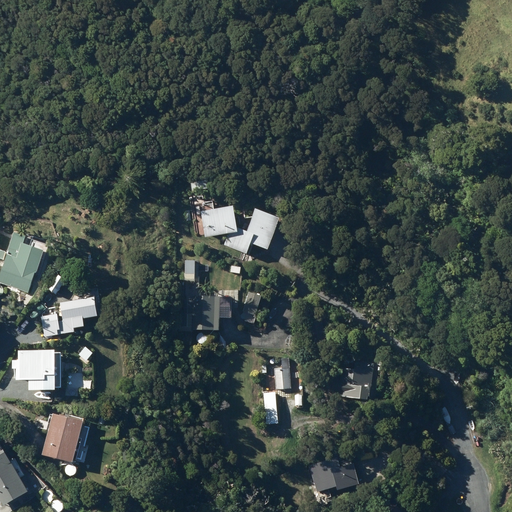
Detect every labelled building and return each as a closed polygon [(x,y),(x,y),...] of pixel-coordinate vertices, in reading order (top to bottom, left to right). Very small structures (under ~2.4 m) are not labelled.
[(198,209),(196,210),(197,216),(200,216),(203,235),(205,234),(206,238),(229,235),(224,245),(248,255),(252,244),(269,251),(282,219),(257,209),(248,232),(239,228),(236,207),(219,209),(218,200),(204,202),(203,195),(196,196),(198,209)] [(7,256),(8,256),(0,277),(0,282),(13,287),(11,291),(17,293),(18,289),(28,293),(41,257),(30,253),(35,240),(15,233),(7,256)] [(187,263),(187,274),(195,274),(195,264),(187,263)] [(248,267),(230,265),(230,273),(247,275),(248,267)] [(249,292),(243,312),(257,315),(262,296),(249,292)] [(12,297),(0,298),(0,316),(15,315),(12,297)] [(179,313),(179,332),(193,332),(193,331),(221,331),(221,319),(233,319),(233,297),(183,297),(183,313),(179,313)] [(58,314),(42,317),(45,333),(57,331),(58,335),(76,332),(73,319),(72,320),(71,316),(58,318),(58,314)] [(323,323),(310,325),(313,348),(326,346),(323,323)] [(86,347),(79,355),(87,361),(93,354),(86,347)] [(54,351),(20,351),(20,363),(14,363),(14,369),(18,369),(19,380),(32,380),(32,388),(55,388),(54,351)] [(283,368),(275,369),(277,390),(292,388),(290,368),(289,368),(289,360),(283,361),(283,368)] [(334,381),(332,393),(339,394),(339,397),(369,401),(370,398),(372,398),(373,389),(371,389),(375,365),(345,361),(342,382),(334,381)] [(274,391),(263,391),(264,424),(281,423),(280,399),(275,400),(274,391)] [(299,398),(287,398),(288,406),(300,405),(299,398)] [(54,414),(43,456),(73,463),(84,421),(54,414)] [(0,497),(5,507),(30,494),(21,478),(25,476),(16,458),(10,461),(1,443),(0,443),(0,497)] [(339,491),(361,485),(355,464),(342,468),(339,457),(309,465),(317,494),(324,492),(325,496),(331,494),(330,490),(338,488),(339,491)] [(59,511),(66,505),(45,487),(35,498),(51,511),(59,511)] [(407,511),(385,503),(380,511),(407,511)]
